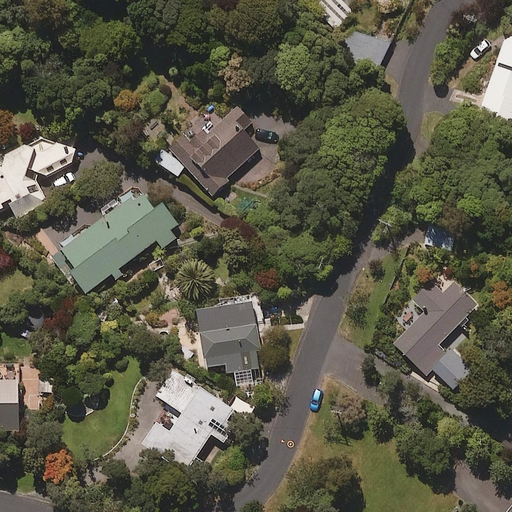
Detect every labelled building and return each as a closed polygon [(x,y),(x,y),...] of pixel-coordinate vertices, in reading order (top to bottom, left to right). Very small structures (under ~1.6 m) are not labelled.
[(311,0),(316,5),(339,28),(359,7),(352,0),(311,0)] [(389,49),(353,35),(343,61),(379,74),(389,49)] [(511,39),(504,46),(481,113),(511,125),(511,39)] [(259,153),(245,138),(257,127),(236,105),(225,117),(211,102),(179,132),(186,140),(160,165),(176,181),(192,166),(212,187),(207,192),(212,198),(259,153)] [(0,215),(10,210),(15,222),(48,206),(43,194),(37,183),(80,162),(65,131),(0,162),(0,215)] [(157,215),(145,197),(62,256),(74,274),(70,277),(85,298),(158,246),(163,253),(185,238),(165,209),(157,215)] [(479,308),(454,285),(444,296),(433,286),(415,305),(426,316),(395,349),(427,378),(432,372),(454,393),(473,373),(443,346),(479,308)] [(256,299),(225,303),(226,314),(199,317),(206,373),(226,371),(227,377),(235,376),(237,389),(253,387),(252,372),(264,370),(256,299)] [(242,418),(175,375),(157,403),(170,411),(159,428),(145,450),(187,477),(211,439),(224,447),(242,418)] [(0,439),(21,439),(19,391),(0,391),(0,439)]
